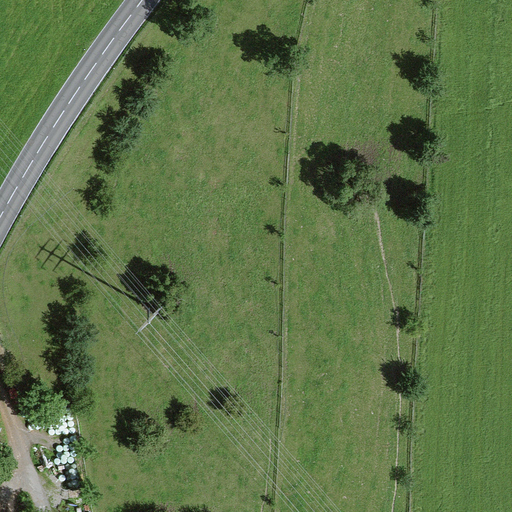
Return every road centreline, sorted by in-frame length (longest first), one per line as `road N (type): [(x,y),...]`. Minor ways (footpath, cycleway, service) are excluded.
road 1 (secondary): [(144,0),(54,121),(0,222)]
road 2 (track): [(0,395),(46,511)]
